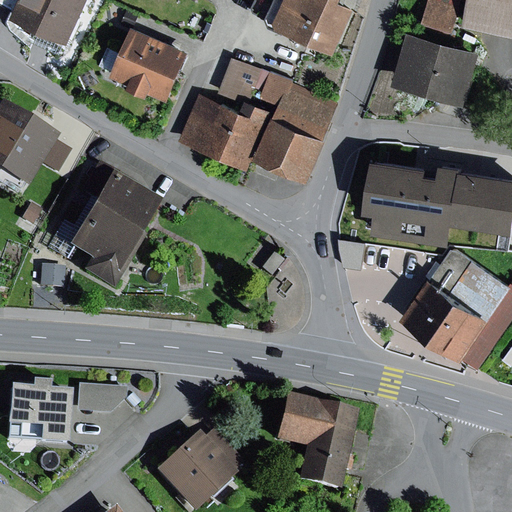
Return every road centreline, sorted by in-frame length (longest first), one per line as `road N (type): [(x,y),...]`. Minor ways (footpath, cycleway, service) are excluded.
road 1 (residential): [(0,59),(274,220),(305,228)]
road 2 (residential): [(194,350),(185,392),(169,410),(49,511)]
road 3 (primary): [(194,350),(0,334)]
road 4 (residential): [(343,127),(511,146)]
road 5 (residential): [(323,369),(326,288),(305,228)]
road 6 (primary): [(454,400),(323,369)]
road 7 (residential): [(343,127),(384,0)]
road 8 (primary): [(323,369),(194,350)]
